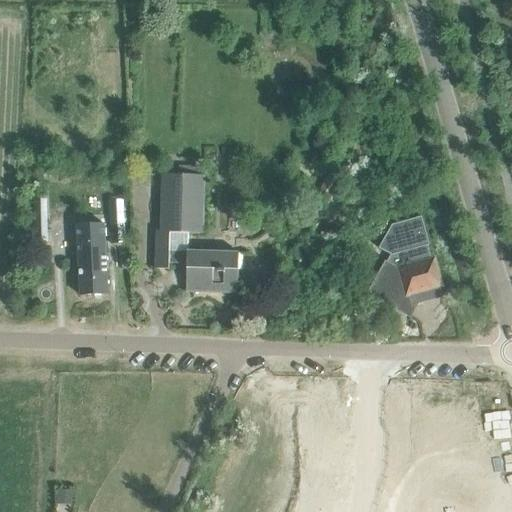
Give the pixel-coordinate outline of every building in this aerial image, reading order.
[(160,232),(155,232),(154,270),(168,270),(169,262),(187,262),(186,293),(237,295),(238,253),(187,252),(187,234),(202,235),(204,177),(161,176),(160,232)] [(326,176),(319,190),(328,194),(335,180),(326,176)] [(33,199),(35,240),(47,240),(46,200),(33,199)] [(123,200),(108,200),(110,246),(126,245),(123,200)] [(439,287),(441,287),(434,261),(432,262),(427,246),(429,246),(422,219),(393,226),(380,249),(391,256),(388,262),(386,261),(369,291),(404,312),(408,315),(405,320),(415,326),(430,301),(441,298),(439,287)] [(107,296),(104,225),(76,226),(79,297),(107,296)] [(326,405),(281,408),(284,448),(303,447),(303,448),(312,448),(312,446),(331,445),(328,402),(326,402),(326,405)] [(57,489),(57,502),(73,503),(74,490),(57,489)]
